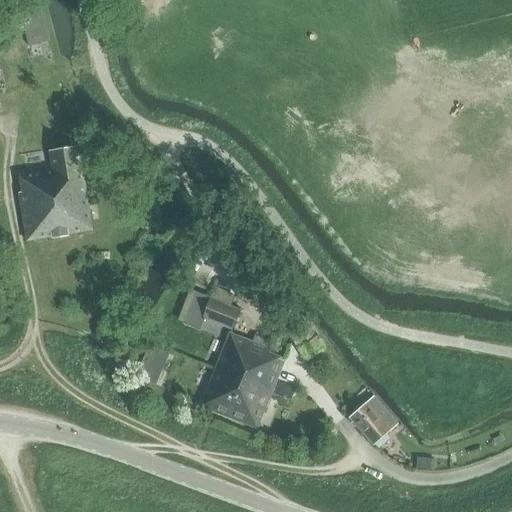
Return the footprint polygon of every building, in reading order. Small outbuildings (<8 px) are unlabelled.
[(40,6),(20,11),(29,46),(49,41),(40,6)] [(93,230),(79,146),(50,150),(53,169),(20,174),(23,192),(19,192),(26,240),(93,230)] [(196,292),(184,322),(200,329),(204,318),(212,298),(196,292)] [(212,298),(204,318),(233,329),(241,310),(212,298)] [(278,319),(307,360),(324,347),(315,336),(310,340),(290,311),(278,319)] [(232,335),(203,407),(257,429),(285,360),(271,355),(272,351),(232,335)] [(152,345),(138,377),(153,383),(166,351),(152,345)] [(348,418),(372,446),(378,441),(397,426),(372,397),(348,418)]
